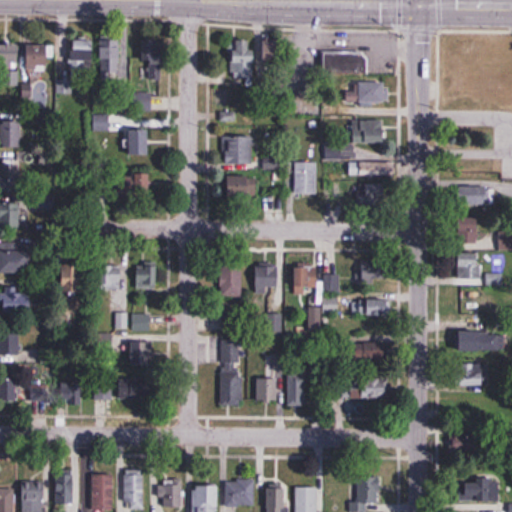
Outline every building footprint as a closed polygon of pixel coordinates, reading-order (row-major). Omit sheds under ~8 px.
[(101,76),(121,76),(121,37),(101,37),(101,76)] [(94,38),(73,38),(73,59),(94,59),(94,38)] [(164,39),(142,39),(142,74),(164,74),(164,39)] [(255,77),(255,40),(233,40),(233,77),(255,77)] [(281,40),(265,40),(265,61),(281,61),(281,40)] [(0,65),(19,65),(19,45),(0,44),(0,65)] [(27,44),(27,66),(52,66),(52,44),(27,44)] [(369,74),(369,52),(324,53),(325,75),(369,74)] [(511,72),(477,72),(477,96),(511,95),(511,72)] [(385,101),(385,82),(361,82),(361,101),(385,101)] [(152,110),(152,92),(134,92),(134,110),(152,110)] [(22,120),(2,120),(2,150),(22,150),(22,120)] [(352,142),(384,142),(384,120),(352,120),(352,142)] [(150,154),(150,127),(134,127),(134,154),(150,154)] [(254,135),(227,135),(227,163),(254,163),(254,135)] [(326,159),(340,158),(340,144),(326,144),(326,159)] [(281,170),(281,159),(264,158),(264,169),(281,170)] [(295,161),(295,194),(317,194),(317,161),(295,161)] [(350,174),(382,175),(382,163),(350,162),(350,174)] [(20,164),(0,164),(0,192),(20,192),(20,164)] [(115,186),(123,196),(137,185),(129,175),(115,186)] [(258,196),(258,175),(227,175),(227,196),(258,196)] [(0,228),(27,228),(27,197),(0,196),(0,228)] [(471,242),(479,242),(479,217),(460,217),(460,231),(470,231),(471,242)] [(4,311),(33,313),(36,238),(1,237),(0,255),(0,276),(5,276),(4,311)] [(460,279),(480,279),(480,253),(460,253),(460,279)] [(62,294),(85,295),(85,260),(63,260),(62,294)] [(362,260),(362,280),(386,280),(386,260),(362,260)] [(243,297),(243,264),(221,264),(221,297),(243,297)] [(305,287),(318,287),(318,264),(295,264),(295,294),(305,294),(305,287)] [(99,289),(123,289),(123,265),(99,265),(99,289)] [(136,288),(158,288),(158,266),(136,266),(136,288)] [(255,266),(255,293),(268,293),(268,288),(279,288),(279,266),(255,266)] [(487,286),(502,285),(502,274),(487,275),(487,286)] [(340,275),(323,275),(323,313),(339,313),(339,295),(340,295),(340,275)] [(460,314),(496,314),(496,295),(460,295),(460,314)] [(352,316),(390,316),(390,300),(352,300),(352,316)] [(127,314),(118,314),(118,328),(127,328),(127,314)] [(131,330),(151,330),(151,314),(131,314),(131,330)] [(21,328),(0,327),(0,355),(21,356),(21,328)] [(460,351),(505,351),(505,333),(460,333),(460,351)] [(131,342),(131,367),(153,367),(153,342),(131,342)] [(387,343),(357,343),(357,363),(387,363),(387,343)] [(241,344),(222,344),(221,404),(241,404),(241,344)] [(312,361),(312,401),(327,401),(327,361),(312,361)] [(486,385),(486,363),(458,363),(458,385),(486,385)] [(288,375),(288,403),(306,403),(306,375),(288,375)] [(1,403),(19,403),(19,377),(1,377),(1,403)] [(277,377),(257,377),(257,401),(277,401),(277,377)] [(388,398),(388,378),(342,378),(342,398),(388,398)] [(62,405),(83,405),(83,382),(62,382),(62,405)] [(112,384),(95,384),(95,411),(112,411),(112,384)] [(145,471),(126,471),(126,509),(145,509),(145,471)] [(57,505),(75,505),(75,473),(57,473),(57,505)] [(113,474),(82,475),(82,511),(102,511),(114,510),(113,474)] [(370,511),(370,504),(381,504),(380,475),(353,475),(353,511),(370,511)] [(501,501),(501,475),(465,475),(465,501),(501,501)] [(183,507),(183,479),(160,479),(160,507),(183,507)] [(255,480),(227,480),(227,506),(255,506),(255,480)] [(22,482),(22,511),(44,511),(44,482),(22,482)] [(192,511),(185,511),(184,511),(218,511),(219,486),(192,486),(192,511)] [(267,511),(288,511),(288,486),(268,486),(267,511)] [(296,486),(295,511),(320,511),(321,487),(296,486)] [(14,511),(14,488),(0,488),(0,511),(14,511)]
